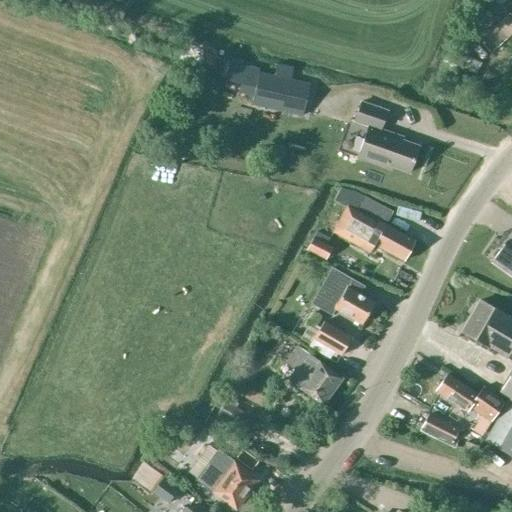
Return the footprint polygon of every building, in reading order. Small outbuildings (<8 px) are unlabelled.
[(477,0),(494,14),(505,0),(477,0)] [(511,15),(510,13),(496,27),(507,38),(511,32),(511,15)] [(252,105),(302,116),(309,84),(260,73),(252,105)] [(409,173),(419,147),(401,140),(402,137),(382,130),(387,111),(361,101),(353,123),(368,128),(356,159),(390,171),(391,167),(409,173)] [(404,261),(415,241),(385,226),(392,213),(363,198),(356,212),(347,207),(333,234),(368,253),(373,244),(404,261)] [(427,220),(418,225),(427,242),(436,237),(427,220)] [(307,249),(327,260),(333,247),(328,244),(331,239),(316,232),(307,249)] [(511,245),(506,241),(491,262),(511,277),(511,245)] [(374,303),(360,295),(365,287),(331,268),(310,305),(331,316),(335,309),(362,324),(374,303)] [(511,319),(480,301),(462,331),(507,357),(511,348),(511,319)] [(323,322),(317,334),(314,339),(341,355),(351,338),(323,322)] [(323,405),(342,379),(297,346),(285,363),(295,371),(288,381),(298,388),(298,387),(323,405)] [(511,368),(497,394),(508,400),(484,441),(511,456),(511,368)] [(447,374),(435,391),(466,412),(469,408),(490,422),(503,403),(482,388),(477,395),(447,374)] [(259,424),(234,408),(236,404),(227,398),(213,420),(207,417),(205,421),(211,425),(214,421),(242,439),(239,443),(248,448),(250,444),(246,441),(250,434),(252,435),(259,424)] [(453,445),(460,429),(426,414),(419,431),(453,445)] [(256,480),(241,469),(216,451),(196,478),(236,508),(256,480)] [(489,464),(505,468),(508,456),(491,452),(489,464)] [(154,493),(173,508),(183,494),(164,480),(154,493)] [(6,502),(17,508),(25,494),(15,488),(6,502)]
